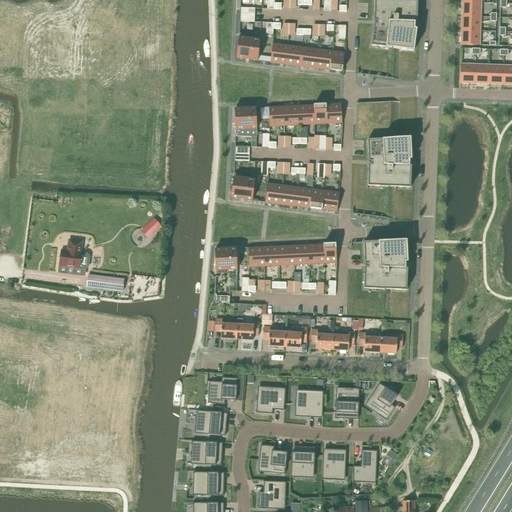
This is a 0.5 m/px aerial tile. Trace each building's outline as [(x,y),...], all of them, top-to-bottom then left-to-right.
[(392,48),(414,51),(415,40),(416,29),(414,29),(415,23),(417,23),(417,12),(418,1),(410,1),(403,0),(374,0),(374,10),(374,21),(376,22),(376,24),(374,24),(371,46),(392,48)] [(462,2),(461,16),(480,17),(481,3),(462,2)] [(461,16),(461,30),(480,31),(480,17),(461,16)] [(461,30),(460,45),(479,45),(480,31),(461,30)] [(260,40),(239,37),(237,48),(259,51),(260,40)] [(273,44),(270,63),(286,65),(288,45),(273,44)] [(286,65),(300,67),(303,47),(288,45),(286,65)] [(300,67),(315,69),(318,49),(303,47),(300,67)] [(236,59),(257,61),(259,51),(237,48),(236,59)] [(315,69),(330,70),(333,51),(318,49),(315,69)] [(330,70),(342,72),(344,53),(333,51),(330,70)] [(461,64),(460,83),(474,84),(475,65),(461,64)] [(475,65),(474,84),(488,84),(489,65),(475,65)] [(489,65),(488,84),(502,85),(503,66),(489,65)] [(511,66),(503,66),(502,85),(511,85),(511,66)] [(368,164),(367,186),(389,187),(410,188),(411,177),(411,166),(409,166),(409,160),(411,160),(411,149),(410,138),(403,138),(396,138),(398,120),(399,101),(378,102),(356,103),(356,120),(355,137),(367,137),(368,151),(368,162),(370,162),(370,164),(368,164)] [(315,125),(326,124),(325,104),(314,105),(315,125)] [(326,124),(342,123),(341,104),(325,104),(326,124)] [(300,125),(315,125),(314,105),(299,106),(300,125)] [(285,126),(300,125),(299,106),(284,107),(285,126)] [(269,127),(285,126),(284,107),(268,107),(269,127)] [(256,119),(256,108),(234,109),(235,120),(256,119)] [(235,130),(257,129),(256,119),(235,120),(235,130)] [(233,177),(232,188),(253,191),(255,180),(233,177)] [(267,183),(265,203),(280,205),(283,185),(267,183)] [(280,205),(295,207),(297,187),(283,185),(280,205)] [(295,207),(310,209),(312,189),(297,187),(295,207)] [(231,199),(252,201),(253,191),(232,188),(231,199)] [(310,209),(321,210),(324,191),(312,189),(310,209)] [(321,210),(337,212),(339,193),(324,191),(321,210)] [(161,226),(154,219),(141,231),(147,239),(161,226)] [(364,267),(363,289),(385,290),(407,291),(407,268),(405,268),(405,262),(408,262),(406,240),(363,242),(364,264),(366,264),(366,267),(364,267)] [(58,266),(78,269),(80,254),(81,243),(68,241),(67,252),(60,251),(58,266)] [(309,264),(324,264),(323,244),(308,245),(309,264)] [(324,264),(336,263),(335,244),(323,244),(324,264)] [(294,265),(309,264),(308,245),(293,246),(294,265)] [(264,266),(279,266),(278,246),(264,247),(264,266)] [(279,266),(294,265),(293,246),(278,246),(279,266)] [(249,267),(264,266),(264,247),(248,248),(249,267)] [(214,249),(214,260),(236,259),(235,248),(214,249)] [(214,260),(215,271),(236,270),(236,259),(214,260)] [(87,275),(86,288),(122,292),(123,280),(87,275)] [(241,313),(252,314),(253,304),(242,304),(241,313)] [(236,339),(237,324),(226,323),(226,321),(222,320),(222,319),(216,319),(216,332),(221,332),(220,338),(236,339)] [(237,324),(236,339),(253,340),(253,335),(258,336),(259,322),(253,321),(253,324),(242,324),(242,322),(237,322),(237,324)] [(284,347),(285,332),(273,332),(274,330),(269,329),(269,327),(264,327),(263,339),(269,340),(268,346),(284,347)] [(285,332),(284,347),(300,348),(301,342),(306,342),(306,329),(301,328),(301,333),(290,332),(290,331),(285,330),(285,332)] [(332,350),(333,335),(322,334),(322,333),(317,332),(317,330),(312,330),(311,342),(316,343),(316,349),(332,350)] [(333,335),(332,350),(348,351),(349,345),(354,345),(354,333),(349,333),(349,336),(337,336),(337,334),(333,333),(333,335)] [(380,353),(381,338),(369,338),(369,336),(365,335),(365,334),(360,333),(359,345),(364,346),(364,352),(380,353)] [(381,338),(380,353),(396,354),(396,348),(402,349),(402,336),(397,336),(397,339),(386,339),(386,337),(381,336),(381,338)] [(221,382),(209,382),(208,395),(212,395),(212,404),(225,405),(225,400),(236,401),(237,379),(222,378),(221,382)] [(398,396),(379,384),(371,396),(375,400),(369,409),(386,421),(395,408),(391,405),(398,396)] [(257,392),(256,413),(272,414),(273,410),(284,411),(285,389),(270,387),(269,393),(257,392)] [(345,392),(336,392),(335,419),(345,419),(346,414),(358,414),(359,389),(345,388),(345,392)] [(296,396),(294,417),(311,418),(311,413),(322,414),(323,391),(308,391),(307,396),(296,396)] [(221,413),(196,411),(195,424),(199,425),(198,434),(225,436),(226,426),(220,425),(221,413)] [(217,443),(192,441),(191,455),(195,455),(194,464),(221,466),(222,455),(216,455),(217,443)] [(276,447),(260,445),(258,466),(270,467),(269,473),(285,475),(287,452),(276,451),(276,447)] [(304,454),(291,453),(290,478),(304,479),(304,475),(314,476),(315,449),(304,448),(304,454)] [(335,455),(323,455),(322,480),(335,480),(335,477),(345,477),(346,450),(335,450),(335,455)] [(360,467),(353,466),(352,482),(375,483),(376,459),(373,459),(374,451),(361,450),(360,467)] [(218,473),(193,472),(193,486),(197,486),(196,495),(223,496),(224,485),(218,485),(218,473)] [(286,482),(263,481),(263,493),(259,492),(258,509),(279,510),(280,498),(285,498),(286,482)] [(413,511),(414,501),(402,502),(403,508),(399,508),(399,511),(413,511)] [(387,511),(388,508),(369,508),(369,502),(352,502),(352,509),(352,511),(387,511)] [(192,511),(217,511),(218,503),(193,503),(192,511)]
